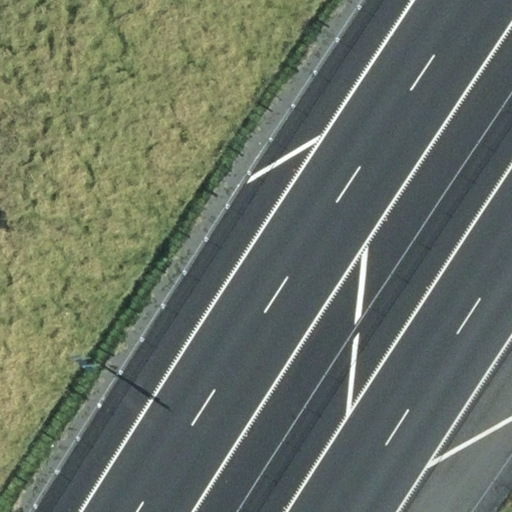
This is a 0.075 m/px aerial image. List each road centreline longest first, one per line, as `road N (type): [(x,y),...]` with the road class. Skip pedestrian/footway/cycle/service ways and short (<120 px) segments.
road 1 (motorway): [(149,511),(355,177),(482,0)]
road 2 (motorway): [(511,273),(354,511)]
